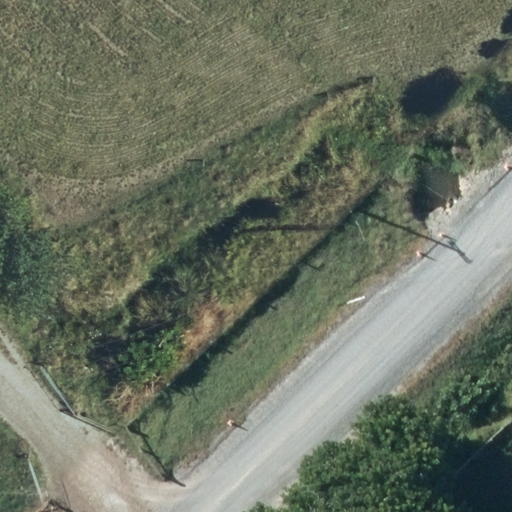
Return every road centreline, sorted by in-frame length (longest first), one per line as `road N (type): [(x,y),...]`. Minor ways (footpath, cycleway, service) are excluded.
road 1 (unclassified): [(163,511),(511,179)]
road 2 (unclassified): [(94,511),(0,410)]
